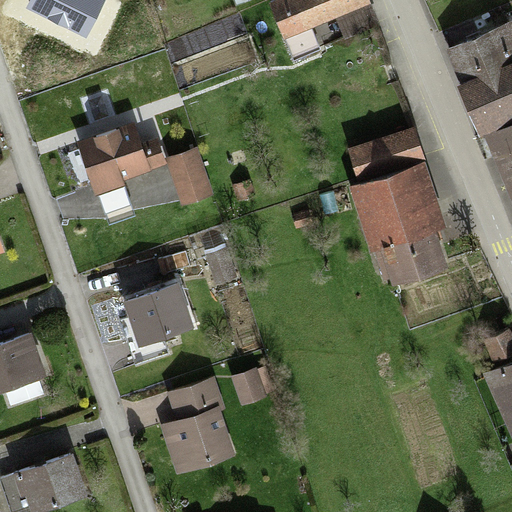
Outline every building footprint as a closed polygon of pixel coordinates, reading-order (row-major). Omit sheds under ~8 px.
[(103,0),(32,0),(29,8),(85,36),(103,0)] [(271,0),(284,37),(311,28),(364,11),(360,0),(271,0)] [(318,47),(311,28),(284,37),(290,56),(318,47)] [(511,29),(450,54),(486,141),(491,139),(511,130),(511,29)] [(80,144),(98,197),(168,172),(158,143),(142,149),(134,125),(80,144)] [(511,130),(491,139),(511,191),(511,130)] [(352,158),(362,188),(424,168),(414,138),(352,158)] [(175,163),(192,216),(220,207),(203,154),(175,163)] [(362,188),(354,191),(376,257),(386,253),(436,237),(446,233),(424,168),(362,188)] [(250,184),(238,188),(241,200),(254,197),(250,184)] [(436,237),(386,253),(398,289),(448,272),(436,237)] [(226,257),(208,263),(216,286),(234,279),(226,257)] [(174,289),(127,306),(141,348),(189,331),(174,289)] [(486,348),(499,376),(511,370),(511,339),(510,336),(486,348)] [(29,342),(0,351),(0,392),(41,379),(29,342)] [(511,370),(499,376),(487,382),(511,434),(511,370)] [(260,373),(234,380),(242,407),(268,400),(260,373)] [(169,403),(176,428),(219,415),(212,390),(169,403)] [(176,428),(163,432),(176,476),(232,460),(219,415),(176,428)] [(65,460),(18,476),(30,510),(30,511),(49,511),(80,501),(65,460)] [(0,484),(9,511),(23,511),(30,510),(18,476),(0,482),(0,484)]
